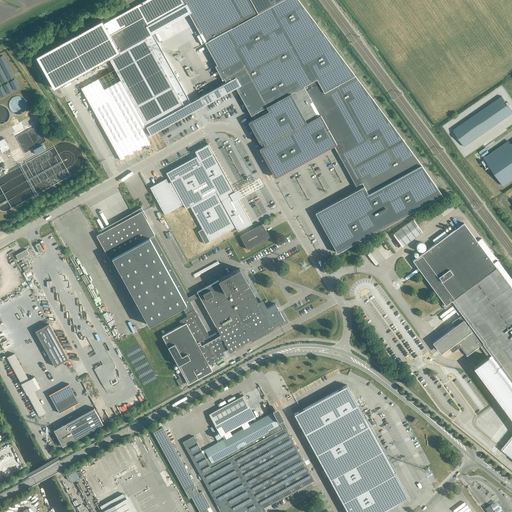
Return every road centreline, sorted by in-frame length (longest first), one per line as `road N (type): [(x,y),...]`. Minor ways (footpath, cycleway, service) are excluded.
road 1 (unclassified): [(342,351),(345,309),(235,130),(207,129),(0,242)]
road 2 (primary): [(0,498),(250,364)]
road 3 (unknown): [(327,280),(379,268),(444,219)]
